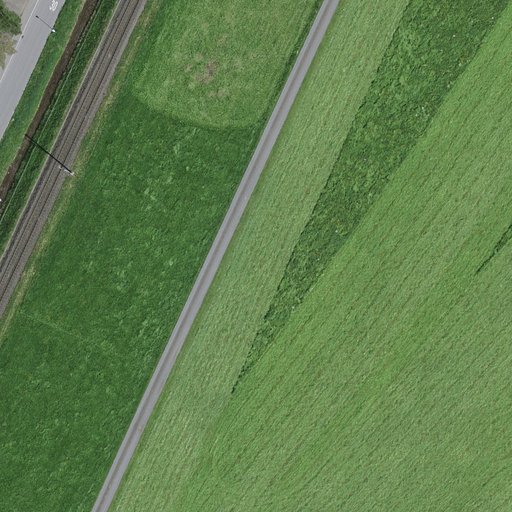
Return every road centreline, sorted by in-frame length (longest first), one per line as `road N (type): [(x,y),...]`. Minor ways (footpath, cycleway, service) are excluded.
road 1 (track): [(100,511),(336,0)]
road 2 (residential): [(52,0),(0,111)]
